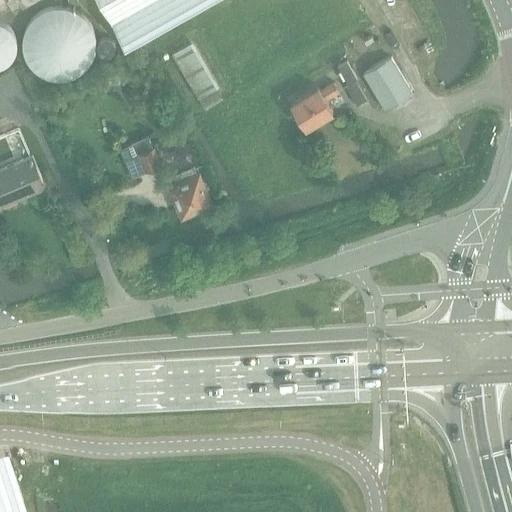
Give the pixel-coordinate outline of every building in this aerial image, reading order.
[(128,0),(146,31),(200,0),(128,0)] [(0,67),(2,67),(6,65),(9,62),(12,59),(14,56),(16,52),(16,48),(17,44),(16,39),(14,35),(12,31),(9,28),(5,25),(1,23),(0,22),(0,67)] [(97,47),(97,49),(97,50),(98,51),(98,52),(99,54),(101,55),(102,55),(103,56),(105,56),(106,56),(108,56),(109,55),(110,55),(112,54),(113,53),(113,51),(114,50),(114,48),(114,47),(114,46),(114,44),(113,43),(112,42),(111,41),(110,40),(108,39),(107,39),(106,39),(104,39),(103,39),(101,40),(100,41),(99,42),(98,43),(97,44),(97,46),(97,47)] [(172,54),(205,108),(223,97),(190,43),(172,54)] [(385,110),(412,93),(392,59),(364,76),(385,110)] [(350,85),(358,80),(348,62),(339,67),(350,85)] [(357,106),(367,100),(356,82),(347,88),(357,106)] [(326,100),(340,92),(335,83),(321,91),(319,88),(293,103),(301,117),(297,119),(302,127),(306,125),(308,128),(334,113),(326,100)] [(119,148),(132,178),(162,164),(150,135),(119,148)] [(0,203),(1,206),(46,187),(33,156),(0,170),(0,203)] [(183,216),(213,204),(200,173),(198,174),(195,167),(181,172),(184,180),(171,186),(183,216)] [(0,511),(26,511),(9,461),(0,463),(0,511)]
